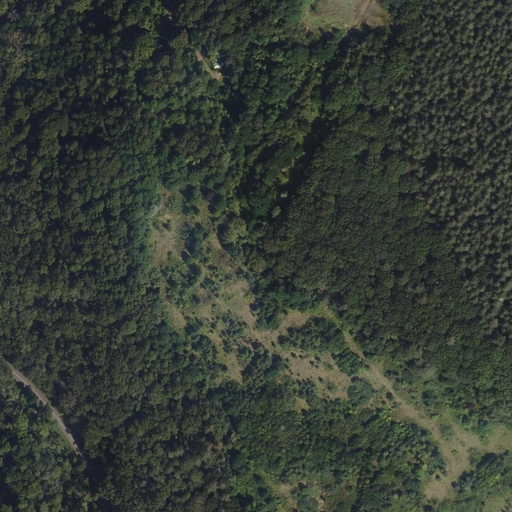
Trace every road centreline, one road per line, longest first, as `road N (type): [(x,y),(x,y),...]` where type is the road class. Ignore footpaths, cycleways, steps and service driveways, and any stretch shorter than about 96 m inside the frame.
road 1 (track): [(428,0),(399,74),(393,118),(489,332),(511,340)]
road 2 (track): [(368,0),(283,119),(252,146),(171,12),(175,0)]
road 3 (secondary): [(0,360),(64,427),(106,511)]
